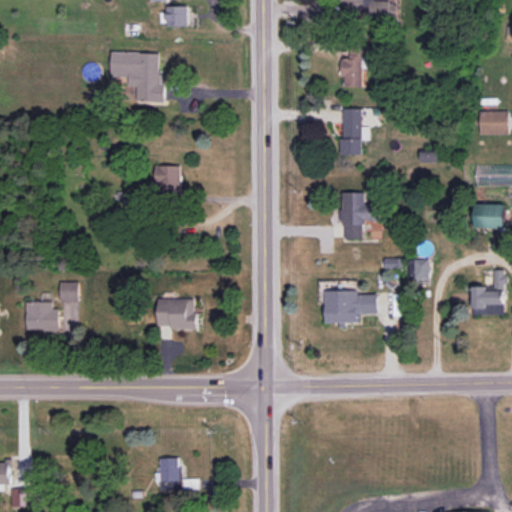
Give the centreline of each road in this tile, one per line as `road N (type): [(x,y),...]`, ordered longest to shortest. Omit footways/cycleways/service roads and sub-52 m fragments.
road 1 (tertiary): [(263,0),(266,511)]
road 2 (tertiary): [(0,387),(265,389)]
road 3 (tertiary): [(511,388),(265,389)]
